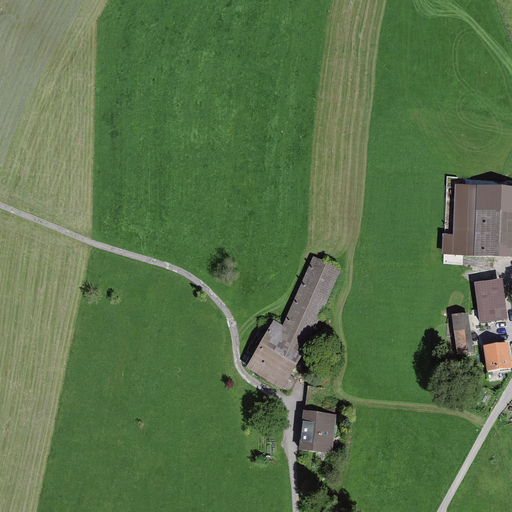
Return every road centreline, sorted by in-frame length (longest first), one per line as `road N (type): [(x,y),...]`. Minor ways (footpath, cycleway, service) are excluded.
road 1 (unclassified): [(290,511),(290,415),(233,370),(233,335),(215,304),(157,270),(0,211)]
road 2 (unclassified): [(443,511),(511,398)]
